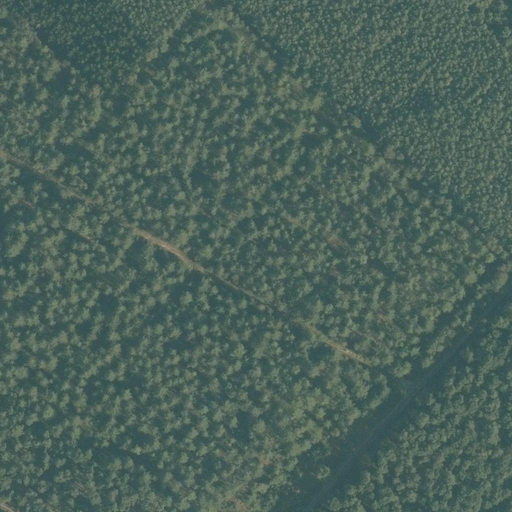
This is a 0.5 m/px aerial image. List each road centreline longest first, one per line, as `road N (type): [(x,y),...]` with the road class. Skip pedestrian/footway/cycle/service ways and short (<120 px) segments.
road 1 (track): [(190,263),(410,391)]
road 2 (track): [(302,511),(410,391)]
road 3 (track): [(410,391),(511,283)]
